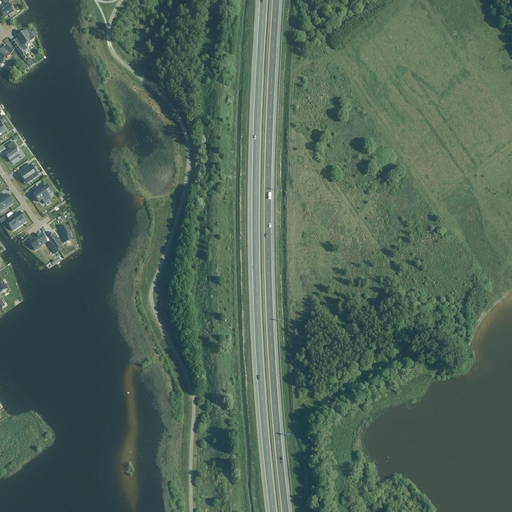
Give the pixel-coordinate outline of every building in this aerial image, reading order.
[(0,9),(2,13),(1,14),(4,18),(13,12),(11,8),(12,7),(9,2),(12,0),(11,0),(5,0),(3,1),(5,5),(0,8),(0,9)] [(18,39),(14,41),(22,53),(28,49),(25,46),(30,42),(35,39),(32,34),(29,35),(27,32),(18,38),(18,39)] [(10,55),(12,53),(12,54),(14,51),(9,47),(6,45),(3,49),(0,52),(0,53),(0,63),(1,64),(5,59),(6,58),(7,59),(10,55)] [(11,152),(6,156),(11,162),(19,156),(15,150),(17,148),(13,142),(7,146),(11,152)] [(32,168),(30,169),(27,164),(21,169),(24,173),(20,176),(25,182),(36,174),(32,168)] [(42,200),(44,203),(48,199),(46,197),(49,195),(42,185),(37,188),(41,194),(35,198),(38,203),(42,200)] [(0,198),(2,201),(0,202),(0,206),(2,210),(13,202),(8,196),(5,198),(4,195),(0,197),(0,198)] [(20,214),(10,220),(15,228),(25,221),(20,214)] [(71,239),(67,227),(59,230),(61,235),(62,235),(63,237),(62,238),(63,242),(71,239)] [(41,234),(29,243),(35,251),(47,242),(41,234)] [(57,237),(53,240),(59,249),(63,246),(57,237)] [(55,255),(59,252),(52,242),(48,245),(55,255)]
